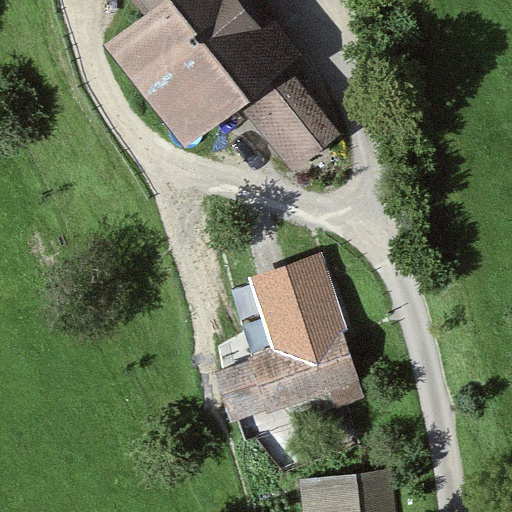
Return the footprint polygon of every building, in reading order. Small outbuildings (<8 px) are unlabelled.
[(262,0),(154,0),(153,1),(104,38),(186,142),(240,99),(288,62),(302,51),(262,0)] [(342,129),(288,62),(240,99),(294,167),(342,129)] [(333,285),(317,238),(269,254),(285,301),(333,285)] [(359,377),(342,323),(251,353),(253,359),(218,370),(233,418),(359,377)] [(398,511),(393,468),(300,479),(303,511),(398,511)]
